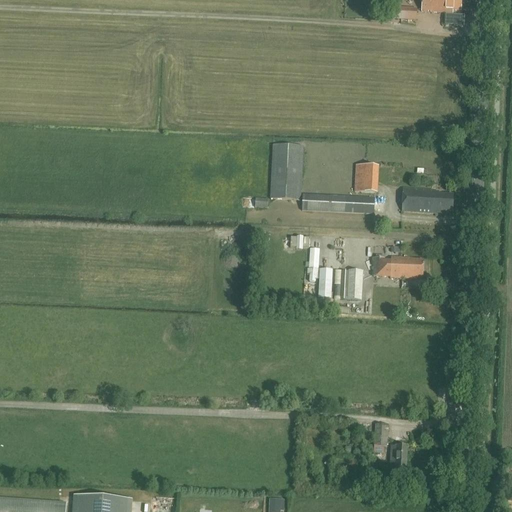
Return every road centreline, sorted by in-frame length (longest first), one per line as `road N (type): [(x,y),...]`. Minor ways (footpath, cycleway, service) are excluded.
road 1 (secondary): [(465,511),(486,0)]
road 2 (track): [(0,6),(484,30)]
